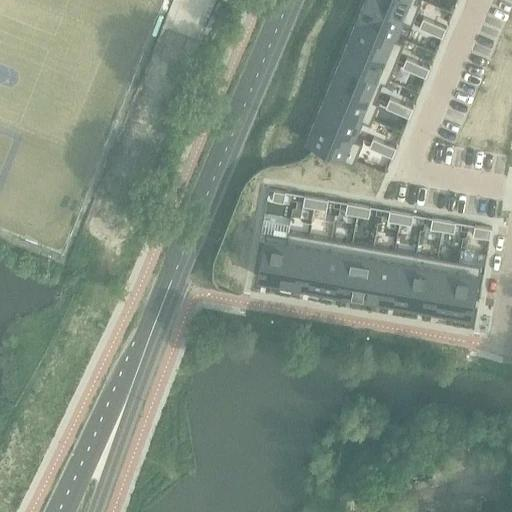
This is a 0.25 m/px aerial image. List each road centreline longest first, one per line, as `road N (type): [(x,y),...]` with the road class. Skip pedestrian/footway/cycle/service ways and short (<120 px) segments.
road 1 (secondary): [(146,346),(289,0)]
road 2 (secondary): [(146,346),(66,511)]
road 3 (secondary): [(96,511),(146,346)]
